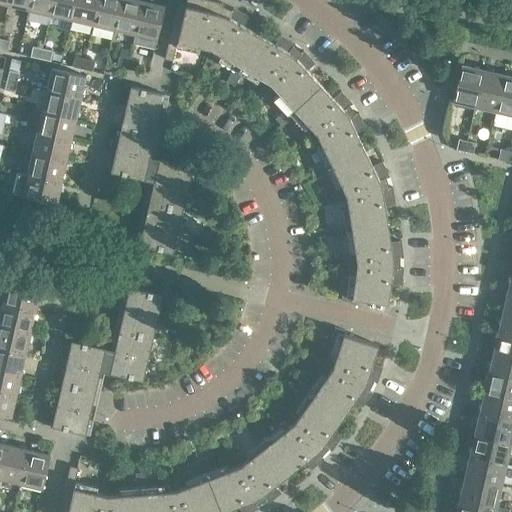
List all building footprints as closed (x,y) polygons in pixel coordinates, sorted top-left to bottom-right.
[(29,10),(30,0),(8,0),(8,5),(29,10)] [(48,24),(50,15),(53,0),(30,0),(29,10),(26,19),(48,24)] [(72,20),(76,0),(53,0),(50,15),(72,20)] [(93,24),(98,0),(76,0),(72,20),(93,24)] [(114,29),(120,0),(98,0),(93,24),(114,29)] [(135,34),(142,1),(140,0),(120,0),(114,29),(135,34)] [(244,69),(240,66),(259,35),(243,25),(248,16),(233,7),(223,3),(208,0),(186,0),(185,5),(177,3),(164,59),(172,61),(177,41),(211,49),(236,64),(231,72),(239,77),(244,69)] [(142,1),(135,34),(133,43),(154,48),(164,6),(142,1)] [(297,112),(293,109),(320,84),(307,70),(315,63),(303,50),(295,44),(280,35),(275,44),(259,35),(240,66),(244,69),(270,83),(289,105),(282,111),(289,119),(297,112)] [(10,41),(0,38),(0,49),(7,51),(10,41)] [(40,59),(42,48),(32,46),(30,57),(40,59)] [(52,51),(42,48),(40,59),(50,61),(52,51)] [(82,69),(85,58),(75,56),(72,67),(82,69)] [(127,69),(129,58),(119,56),(117,66),(127,69)] [(95,61),(85,58),(82,69),(92,71),(95,61)] [(139,60),(129,58),(127,69),(137,71),(139,60)] [(475,106),(483,70),(461,64),(453,101),(475,106)] [(52,68),(52,69),(47,90),(80,98),(85,76),(52,68)] [(19,73),(9,71),(9,70),(6,80),(17,83),(19,73)] [(496,111),(504,74),(483,70),(475,106),(496,111)] [(234,86),(239,77),(231,72),(226,81),(234,86)] [(511,114),(511,76),(504,74),(496,111),(511,114)] [(15,93),(17,83),(6,80),(4,90),(15,93)] [(331,165),(364,149),(356,132),(366,128),(358,112),(353,103),(341,91),(333,98),(320,84),(293,109),(297,112),(316,134),(329,160),(320,165),(324,173),(333,169),(331,165)] [(169,95),(130,86),(110,172),(144,180),(147,166),(152,167),(134,244),(172,253),(192,167),(154,158),(169,95)] [(75,119),(80,98),(47,90),(42,111),(75,119)] [(71,140),(75,119),(42,111),(37,132),(71,140)] [(282,126),(289,119),(282,111),(275,118),(282,126)] [(66,161),(71,140),(37,132),(32,152),(66,161)] [(464,151),(467,141),(458,139),(456,149),(464,151)] [(475,143),(467,141),(464,151),(473,153),(475,143)] [(351,229),(387,224),(385,205),(395,204),(393,187),(389,177),(382,161),(372,166),(364,149),(331,165),(333,169),(346,196),(351,225),(341,226),(342,236),(352,234),(351,229)] [(506,161),(509,151),(500,149),(498,159),(506,161)] [(61,182),(66,161),(32,152),(27,174),(61,182)] [(324,173),(320,165),(311,169),(315,178),(324,173)] [(56,204),(61,182),(27,174),(18,172),(13,194),(56,204)] [(401,285),(403,268),(403,258),(401,241),(390,242),(387,224),(351,229),(352,234),(357,263),(352,292),(342,291),(341,300),(351,302),(352,298),(388,303),(390,284),(401,285)] [(342,236),(341,226),(331,228),(332,237),(342,236)] [(7,281),(2,303),(35,311),(40,289),(7,281)] [(71,340),(51,426),(90,435),(104,372),(143,381),(162,295),(124,286),(106,363),(102,362),(105,348),(71,340)] [(511,309),(511,287),(508,287),(503,308),(511,309)] [(0,324),(30,332),(35,311),(2,303),(0,309),(0,324)] [(511,331),(511,309),(503,308),(498,329),(511,331)] [(0,346),(25,353),(30,332),(0,324),(0,346)] [(372,392),(377,383),(382,367),(372,363),(378,345),(343,334),(345,330),(335,327),(332,336),(341,339),(332,367),(316,391),(313,395),(343,416),(354,400),(362,407),(372,392)] [(511,354),(511,331),(498,329),(493,350),(511,354)] [(0,369),(20,374),(25,353),(0,346),(0,369)] [(511,376),(511,354),(493,350),(489,371),(511,376)] [(0,391),(16,395),(20,374),(0,369),(0,391)] [(511,398),(511,376),(489,371),(484,392),(511,398)] [(299,379),(296,383),(294,387),(302,393),(308,385),(299,379)] [(293,423),(270,441),(267,444),(289,473),(304,461),(311,469),(324,459),(331,451),(341,437),(332,431),(343,416),(313,395),(316,391),(308,385),(302,393),(310,399),(293,423)] [(0,414),(10,417),(16,395),(0,391),(0,414)] [(511,421),(511,398),(484,392),(479,413),(511,421)] [(511,436),(511,421),(479,413),(474,434),(510,443),(511,436)] [(258,425),(254,428),(251,431),(257,439),(264,433),(258,425)] [(212,476),(207,477),(220,511),(239,505),(241,511),(249,511),(258,509),(268,503),(281,493),(275,484),(289,473),(267,444),(270,441),(264,433),(257,439),(263,447),(240,465),(212,476)] [(506,464),(510,443),(474,434),(469,455),(506,464)] [(0,478),(20,483),(28,450),(7,445),(0,475),(0,478)] [(50,455),(28,450),(20,483),(42,488),(50,455)] [(501,485),(506,464),(469,455),(464,476),(501,485)] [(205,457),(200,459),(195,461),(199,470),(209,466),(205,457)] [(142,511),(141,492),(146,492),(145,482),(136,483),(137,493),(107,495),(73,487),(78,468),(70,466),(59,511),(142,511)] [(146,492),(141,492),(142,511),(219,511),(220,511),(207,477),(212,476),(209,466),(199,470),(202,479),(175,490),(146,492)] [(145,472),(140,472),(135,473),(136,483),(145,482),(145,472)] [(496,506),(501,485),(464,476),(459,497),(496,506)] [(494,511),(496,506),(459,497),(455,511),(494,511)]
